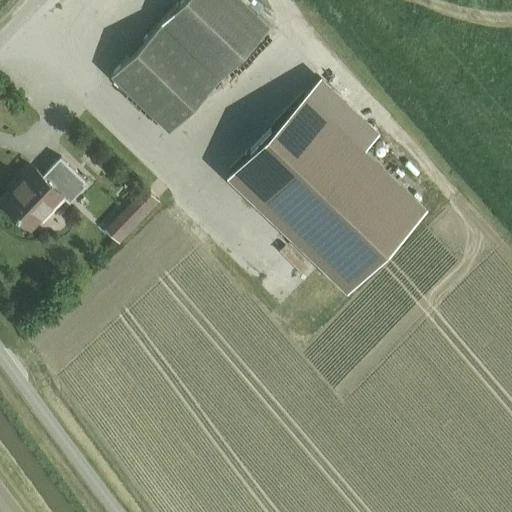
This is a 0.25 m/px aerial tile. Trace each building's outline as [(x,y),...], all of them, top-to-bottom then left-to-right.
[(243,0),(179,0),(111,72),(169,128),(269,24),(243,0)] [(303,90),(226,168),(322,262),(342,281),(418,202),(390,175),(303,90)] [(15,189),(4,201),(17,214),(16,215),(16,219),(22,225),(26,224),(27,223),(30,226),(61,193),(69,200),(87,181),(60,155),(43,174),(36,167),(28,176),(25,173),(12,187),(15,189)] [(108,230),(119,241),(158,199),(147,188),(108,230)] [(116,194),(110,199),(111,206),(116,211),(125,202),(116,194)]
